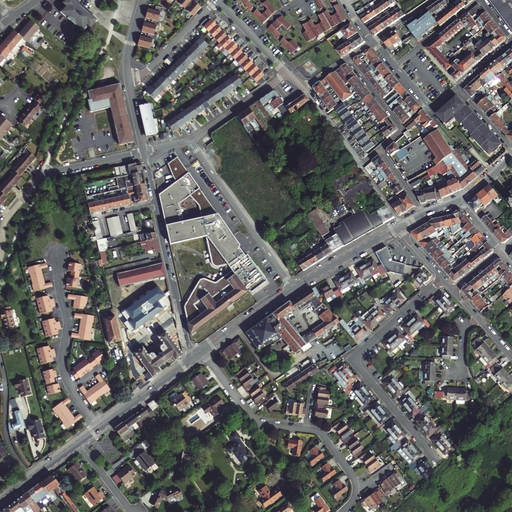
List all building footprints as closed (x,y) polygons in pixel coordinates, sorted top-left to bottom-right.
[(95,20),(72,0),(67,0),(60,9),(67,16),(86,31),(95,20)] [(191,1),(189,0),(175,0),(174,1),(183,9),(191,1)] [(238,0),(249,11),(254,6),(250,1),(251,0),(258,0),(259,1),(260,0),(238,0)] [(313,0),(319,9),(325,6),(322,0),(328,0),(331,3),(336,0),(313,0)] [(380,4),(383,9),(390,5),(386,0),(380,4)] [(450,2),(448,0),(441,0),(438,3),(444,11),(446,10),(444,7),(446,6),(447,7),(448,6),(447,4),(450,2)] [(511,0),(488,0),(511,30),(511,0)] [(200,9),(191,1),(183,9),(192,17),(200,9)] [(278,11),(268,1),(263,5),(267,10),(262,15),(257,10),(252,15),(262,25),(278,11)] [(466,7),(462,2),(456,7),(460,12),(466,7)] [(444,11),(438,3),(433,6),(438,13),(440,16),(442,14),(443,16),(446,14),(444,11)] [(348,19),(339,4),(334,7),(338,13),(334,15),(340,24),(348,19)] [(374,9),(377,14),(383,9),(380,4),(374,9)] [(460,12),(456,7),(454,4),(449,7),(451,10),(449,11),(454,17),(460,12)] [(478,4),(468,13),(475,22),(477,20),(486,13),(478,4)] [(396,20),(400,18),(395,9),(393,6),(388,9),(396,20)] [(438,13),(433,6),(428,10),(430,13),(434,18),(436,17),(435,15),(438,13)] [(367,12),(364,7),(357,11),(360,16),(367,12)] [(405,14),(400,7),(396,9),(396,8),(395,9),(400,18),(405,14)] [(448,22),(454,17),(449,11),(451,10),(449,7),(446,10),(444,11),(446,14),(443,16),(448,22)] [(160,13),(147,9),(144,19),(157,23),(160,13)] [(368,13),(371,18),(377,14),(374,9),(368,13)] [(392,23),(396,20),(388,9),(384,11),(392,23)] [(328,11),(318,17),(321,23),(319,24),(324,33),(339,24),(334,15),(331,17),(328,11)] [(388,26),(392,23),(384,11),(380,14),(388,26)] [(368,13),(361,17),(365,22),(371,18),(368,13)] [(408,28),(420,41),(424,38),(424,37),(429,33),(428,32),(439,24),(434,18),(430,13),(419,22),(418,21),(408,28)] [(475,22),(468,13),(462,18),(465,23),(464,24),(465,25),(468,23),(477,34),(482,31),(475,22)] [(481,25),(490,17),(487,13),(486,13),(477,20),(481,25)] [(384,29),(388,26),(380,14),(376,17),(384,29)] [(281,16),(267,30),(276,39),(281,35),(276,30),(281,25),(285,30),(290,25),(281,16)] [(441,27),(448,22),(443,16),(439,20),(436,17),(434,18),(439,24),(441,27)] [(379,32),(384,29),(376,17),(371,20),(379,32)] [(484,29),(494,21),(490,17),(481,25),(484,29)] [(216,25),(210,19),(203,26),(209,32),(216,25)] [(29,24),(26,28),(33,34),(39,27),(31,20),(28,23),(29,24)] [(375,35),(379,32),(371,20),(366,23),(375,35)] [(426,48),(446,71),(452,66),(456,63),(460,60),(455,55),(448,61),(438,49),(465,26),(459,20),(426,48)] [(311,21),(303,26),(306,32),(302,34),(307,42),(324,33),(319,24),(314,26),(311,21)] [(488,31),(496,24),(494,21),(484,29),(485,30),(486,29),(488,31)] [(156,25),(144,22),(141,33),(153,36),(156,25)] [(352,24),(342,31),(343,33),(339,36),(340,38),(344,35),(348,40),(353,36),(358,33),(352,24)] [(494,34),(499,30),(500,29),(496,24),(488,31),(490,34),(486,36),(488,39),(490,38),(494,34)] [(222,30),(216,25),(209,32),(214,38),(222,30)] [(27,41),(33,34),(26,28),(23,32),(21,31),(19,34),(22,37),(27,41)] [(16,44),(22,37),(19,34),(14,30),(11,34),(12,35),(9,38),(16,44)] [(227,36),(222,30),(214,38),(219,43),(227,36)] [(499,30),(494,34),(495,37),(497,36),(498,38),(496,40),(500,44),(506,40),(506,37),(499,30)] [(403,43),(395,33),(391,35),(398,44),(400,47),(404,44),(403,43)] [(366,42),(360,35),(354,39),(353,36),(348,40),(349,42),(355,50),(366,42)] [(398,44),(391,35),(387,38),(394,47),(398,44)] [(152,39),(140,36),(137,47),(150,50),(152,39)] [(232,42),(227,36),(219,43),(225,49),(232,42)] [(493,51),(496,48),(488,39),(486,36),(482,40),(493,51)] [(16,44),(9,38),(6,42),(5,41),(2,44),(11,51),(16,44)] [(208,45),(201,38),(195,43),(202,51),(208,45)] [(394,47),(387,38),(383,41),(392,52),(396,50),(394,47)] [(496,48),(500,44),(496,40),(494,38),(492,40),(490,38),(488,39),(496,48)] [(283,39),(280,43),(292,56),(300,48),(292,40),(288,44),(283,39)] [(486,57),(489,54),(480,45),(478,47),(471,39),(469,40),(476,47),(481,52),(486,57)] [(479,62),(486,57),(481,52),(478,54),(474,49),(476,47),(469,40),(465,45),(465,46),(479,62)] [(489,54),(493,51),(482,40),(478,43),(480,45),(489,54)] [(237,47),(232,42),(225,49),(230,54),(237,47)] [(349,53),(355,50),(349,42),(344,46),(349,53)] [(202,51),(195,43),(190,49),(197,56),(202,51)] [(0,53),(5,58),(11,51),(2,44),(0,46),(0,47),(1,48),(0,49),(0,53)] [(342,58),(349,53),(344,46),(340,48),(340,47),(336,50),(342,58)] [(472,68),(479,62),(465,46),(463,48),(470,57),(465,61),(472,68)] [(243,53),(237,47),(230,54),(235,60),(243,53)] [(197,56),(190,49),(184,54),(192,62),(197,56)] [(367,57),(368,58),(375,53),(372,50),(369,49),(362,54),(364,56),(366,59),(367,57)] [(248,58),(243,53),(235,60),(241,65),(248,58)] [(372,63),(379,58),(375,53),(368,58),(372,63)] [(192,62),(184,54),(179,60),(186,67),(192,62)] [(511,59),(507,54),(503,58),(509,65),(511,63),(511,59)] [(366,59),(364,56),(361,58),(359,56),(355,59),(354,61),(359,67),(364,64),(362,62),(365,60),(364,59),(366,59)] [(254,64),(248,58),(241,65),(246,71),(254,64)] [(379,58),(372,63),(377,69),(383,64),(379,58)] [(509,65),(503,58),(498,61),(505,70),(507,71),(511,67),(509,65)] [(186,67),(179,60),(173,65),(181,72),(186,67)] [(460,60),(456,63),(465,73),(472,68),(465,61),(462,63),(460,60)] [(505,70),(498,61),(494,65),(501,73),(505,70)] [(364,64),(359,67),(366,76),(370,72),(373,70),(367,63),(366,64),(368,66),(366,67),(364,64)] [(456,63),(452,66),(455,70),(450,74),(456,81),(465,73),(456,63)] [(259,70),(254,64),(246,71),(251,77),(259,70)] [(382,76),(389,69),(383,64),(377,69),(376,70),(382,76)] [(181,72),(173,65),(168,70),(175,78),(181,72)] [(352,81),(358,77),(349,66),(346,65),(341,68),(352,81)] [(501,73),(494,65),(489,69),(497,79),(500,76),(499,75),(501,73)] [(497,79),(489,69),(485,73),(496,85),(498,83),(511,99),(511,66),(511,67),(507,71),(511,77),(511,83),(510,85),(502,75),(500,76),(497,79)] [(352,81),(341,68),(336,72),(346,86),(350,83),(352,81)] [(386,81),(393,75),(389,69),(382,76),(379,77),(380,79),(383,77),(386,81)] [(175,78),(168,70),(163,76),(170,83),(175,78)] [(264,74),(259,70),(251,77),(257,83),(259,85),(262,84),(266,80),(262,76),(264,74)] [(346,86),(336,72),(326,79),(330,84),(333,89),(334,91),(336,93),(338,95),(340,98),(341,100),(343,102),(353,95),(352,93),(350,91),(348,88),(346,86)] [(370,72),(366,76),(370,81),(374,78),(370,72)] [(496,85),(485,73),(481,76),(494,91),(496,93),(497,92),(496,91),(499,89),(496,85)] [(242,83),(236,75),(230,79),(235,88),(242,83)] [(390,85),(397,79),(393,75),(386,81),(384,83),(385,85),(385,86),(389,84),(390,85)] [(494,91),(481,76),(480,75),(475,80),(481,87),(482,86),(486,90),(487,89),(491,93),(494,91)] [(170,83),(163,76),(157,81),(165,89),(170,83)] [(350,91),(361,82),(358,77),(352,81),(350,83),(351,86),(348,88),(350,91)] [(379,83),(374,78),(370,81),(374,87),(379,83)] [(235,88),(230,79),(223,83),(229,92),(235,88)] [(314,89),(317,93),(325,87),(324,85),(327,83),(328,85),(330,84),(326,79),(314,87),(314,89)] [(391,92),(401,84),(397,79),(390,85),(392,88),(389,90),(391,92)] [(481,87),(475,80),(469,85),(479,96),(480,98),(483,101),(486,99),(478,90),(481,87)] [(165,89),(157,81),(152,87),(159,94),(165,89)] [(357,92),(365,86),(361,82),(350,91),(352,93),(355,90),(357,92)] [(229,92),(223,83),(217,88),(223,96),(229,92)] [(379,83),(374,87),(379,93),(383,89),(386,87),(385,86),(385,85),(382,87),(379,83)] [(325,87),(317,93),(320,98),(330,91),(333,89),(330,84),(328,85),(330,87),(326,89),(325,87)] [(390,107),(408,92),(401,84),(391,92),(394,96),(386,102),(390,107)] [(479,96),(469,85),(464,89),(474,101),(479,96)] [(120,86),(86,93),(90,111),(109,106),(120,145),(134,141),(120,86)] [(355,96),(357,99),(368,91),(365,86),(357,92),(358,94),(355,96)] [(159,94),(152,87),(146,92),(154,99),(159,94)] [(223,96),(217,88),(211,92),(217,101),(223,96)] [(383,89),(379,93),(383,99),(388,95),(383,89)] [(270,103),(279,97),(275,91),(273,90),(258,100),(262,105),(268,101),(270,103)] [(330,91),(320,98),(323,102),(332,96),(336,93),(334,91),(332,93),(330,91)] [(364,102),(372,96),(368,91),(357,99),(359,102),(362,99),(364,102)] [(217,101),(211,92),(204,97),(210,105),(217,101)] [(403,105),(412,97),(408,92),(390,107),(392,109),(399,103),(401,106),(403,105)] [(46,100),(39,93),(33,99),(36,102),(33,105),(39,110),(42,107),(41,106),(46,100)] [(295,99),(301,106),(309,100),(305,95),(302,94),(295,99)] [(333,98),(332,96),(323,102),(327,107),(340,98),(338,95),(333,98)] [(483,101),(480,98),(478,99),(479,100),(476,103),(482,110),(495,98),(493,96),(491,97),(490,95),(486,99),(483,101)] [(364,108),(375,100),(372,96),(364,102),(365,104),(362,106),(364,108)] [(495,98),(482,110),(486,114),(491,110),(498,103),(497,102),(501,99),(498,96),(495,98)] [(210,105),(204,97),(198,101),(204,109),(210,105)] [(279,97),(270,103),(274,110),(283,103),(279,97)] [(406,109),(415,101),(412,97),(403,105),(406,109)] [(459,98),(456,97),(436,115),(447,127),(456,119),(461,125),(462,124),(472,135),(484,125),(459,98)] [(341,100),(340,98),(327,107),(330,111),(334,108),(338,105),(337,103),(341,100)] [(292,101),(298,109),(301,106),(295,99),(292,101)] [(276,126),(271,118),(263,108),(262,105),(258,100),(248,107),(251,112),(257,121),(267,134),(276,126)] [(309,100),(301,106),(303,108),(311,103),(309,100)] [(370,110),(378,104),(375,100),(364,108),(365,110),(369,108),(370,110)] [(204,109),(198,101),(192,105),(198,114),(204,109)] [(289,103),(295,111),(298,109),(292,101),(289,103)] [(409,113),(418,105),(415,101),(406,109),(409,113)] [(348,108),(343,102),(334,108),(339,115),(348,108)] [(496,114),(490,119),(501,131),(507,126),(509,124),(506,121),(506,119),(502,114),(511,105),(510,102),(496,114)] [(285,106),(291,115),(295,111),(289,103),(288,104),(285,106)] [(371,117),(382,109),(378,104),(370,110),(367,113),(371,117)] [(39,110),(33,105),(31,107),(30,106),(24,112),(32,119),(33,119),(38,113),(37,113),(39,110)] [(150,105),(139,107),(141,113),(151,111),(150,105)] [(198,114),(192,105),(185,110),(191,118),(198,114)] [(396,109),(393,111),(397,116),(406,109),(403,105),(401,106),(397,110),(396,109)] [(409,113),(412,117),(421,109),(421,107),(418,105),(409,113)] [(248,107),(242,112),(255,130),(257,128),(254,123),(257,121),(251,112),(248,107)] [(282,122),(291,115),(285,107),(271,118),(276,126),(282,122)] [(344,121),(352,115),(348,108),(339,115),(344,121)] [(378,119),(386,114),(382,109),(371,117),(374,122),(378,119)] [(406,109),(397,116),(400,120),(409,113),(406,109)] [(191,118),(185,110),(179,114),(185,123),(191,118)] [(427,118),(429,116),(424,110),(405,127),(409,132),(416,125),(420,130),(424,125),(429,120),(427,118)] [(491,110),(486,114),(490,119),(496,114),(491,110)] [(151,111),(141,113),(143,121),(153,119),(151,111)] [(24,112),(19,119),(20,119),(18,122),(24,127),(26,125),(27,125),(32,119),(24,112)] [(255,130),(242,112),(237,115),(239,119),(248,131),(250,130),(252,132),(255,130)] [(409,113),(400,120),(403,124),(412,117),(409,113)] [(185,123),(179,114),(173,119),(179,127),(185,123)] [(376,124),(378,126),(380,124),(383,123),(389,118),(386,114),(378,119),(379,121),(376,124)] [(348,127),(357,121),(352,115),(344,121),(348,127)] [(0,120),(0,127),(4,131),(11,123),(2,116),(0,118),(0,119),(1,120),(0,120)] [(438,126),(429,116),(427,118),(429,120),(424,125),(426,128),(422,131),(424,135),(430,131),(428,127),(431,123),(435,127),(438,126)] [(387,129),(392,135),(397,131),(397,128),(389,118),(383,123),(384,125),(387,123),(390,127),(387,129)] [(153,119),(143,121),(144,128),(154,126),(153,119)] [(179,127),(173,119),(167,123),(173,131),(179,127)] [(353,133),(361,127),(357,121),(348,127),(353,133)] [(381,131),(387,139),(392,135),(387,129),(384,125),(383,123),(380,124),(384,129),(381,131)] [(472,135),(471,136),(489,156),(493,153),(494,154),(499,149),(498,148),(502,145),(484,125),(472,135)] [(154,126),(144,128),(146,137),(156,135),(154,126)] [(511,132),(507,126),(501,131),(511,143),(511,132)] [(357,140),(366,134),(361,127),(353,133),(357,140)] [(437,166),(427,171),(429,174),(429,175),(440,169),(443,175),(446,173),(451,170),(445,160),(456,151),(455,150),(452,147),(450,148),(438,130),(424,140),(437,159),(434,161),(437,166)] [(362,146),(370,140),(366,134),(357,140),(362,146)] [(367,152),(375,146),(370,140),(362,146),(367,152)] [(388,151),(391,156),(395,154),(400,150),(395,143),(388,149),(388,151)] [(400,150),(395,154),(399,161),(408,155),(404,148),(400,150)] [(456,151),(478,176),(486,169),(480,163),(476,158),(471,162),(467,158),(466,159),(457,148),(455,150),(456,151)] [(27,151),(19,161),(27,167),(31,162),(35,158),(27,151)] [(451,170),(464,189),(478,176),(456,151),(445,160),(451,170)] [(370,162),(371,163),(365,168),(370,175),(386,163),(380,156),(378,156),(370,162)] [(225,226),(177,157),(167,164),(175,179),(177,182),(182,188),(183,187),(186,189),(189,195),(194,201),(199,205),(211,263),(213,265),(216,266),(228,264),(234,274),(248,292),(263,280),(253,266),(251,268),(245,261),(248,259),(231,234),(229,235),(225,230),(223,231),(221,229),(225,226)] [(13,171),(19,176),(23,172),(22,172),(27,167),(19,161),(12,170),(13,171)] [(119,167),(121,176),(142,172),(140,162),(119,167)] [(372,197),(377,193),(355,163),(350,166),(333,179),(328,182),(327,183),(332,198),(334,204),(344,197),(352,210),(355,214),(353,215),(340,223),(342,227),(330,234),(327,229),(328,228),(325,223),(328,221),(320,209),(308,217),(316,228),(326,242),(333,252),(352,242),(384,223),(377,212),(371,215),(367,208),(365,209),(362,204),(372,197)] [(389,168),(386,163),(370,175),(372,177),(376,174),(377,176),(379,175),(389,168)] [(393,174),(389,168),(379,175),(381,178),(377,181),(379,185),(386,180),(393,174)] [(448,183),(453,194),(462,190),(464,189),(451,170),(446,173),(450,179),(452,180),(448,183)] [(5,180),(13,187),(17,182),(21,178),(19,176),(13,171),(5,180)] [(118,177),(116,178),(118,186),(108,188),(109,192),(110,192),(116,190),(121,189),(127,188),(145,184),(142,172),(121,176),(119,177),(118,177)] [(397,180),(393,174),(386,180),(390,185),(397,180)] [(425,189),(427,201),(437,199),(435,186),(429,175),(429,174),(425,177),(431,188),(426,189),(424,183),(422,184),(422,185),(425,189)] [(417,193),(422,204),(428,202),(427,201),(425,189),(422,185),(422,184),(419,179),(411,184),(417,193)] [(4,183),(0,186),(0,191),(5,196),(9,192),(9,191),(11,189),(13,187),(5,180),(4,183)] [(401,186),(397,180),(390,185),(394,191),(401,186)] [(439,186),(442,198),(453,194),(448,183),(447,182),(439,186)] [(127,188),(128,193),(146,190),(145,184),(127,188)] [(499,196),(490,185),(484,190),(493,200),(500,209),(504,206),(496,198),(499,196)] [(404,190),(401,186),(394,191),(390,193),(393,198),(404,190)] [(127,188),(121,189),(125,206),(130,205),(129,199),(128,193),(127,188)] [(121,189),(116,190),(119,207),(125,206),(121,189)] [(116,190),(110,192),(113,208),(119,207),(116,190)] [(128,193),(129,199),(147,195),(146,190),(128,193)] [(408,210),(415,206),(404,190),(393,198),(394,199),(402,194),(405,197),(400,200),(408,210)] [(485,207),(493,200),(484,190),(476,197),(483,204),(485,207)] [(113,208),(110,192),(109,192),(104,193),(108,209),(113,208)] [(104,193),(98,194),(102,211),(108,209),(104,193)] [(385,205),(377,193),(372,197),(380,209),(385,205)] [(98,194),(93,195),(97,212),(102,211),(98,194)] [(97,212),(93,195),(86,197),(90,213),(97,212)] [(147,195),(129,199),(130,205),(147,201),(148,199),(147,195)] [(483,204),(476,197),(473,200),(469,203),(469,206),(475,212),(479,208),(483,204)] [(389,201),(399,216),(404,213),(396,202),(394,199),(389,201)] [(396,202),(404,213),(408,210),(400,200),(396,202)] [(384,223),(395,217),(386,206),(377,212),(384,223)] [(458,211),(454,212),(454,215),(460,222),(458,223),(461,228),(464,225),(462,220),(466,217),(460,211),(458,211)] [(131,232),(136,230),(136,227),(135,223),(134,220),(132,213),(127,214),(128,221),(129,225),(130,228),(131,232)] [(482,220),(488,226),(492,223),(495,220),(489,214),(482,220)] [(460,222),(454,215),(451,216),(454,231),(455,232),(461,228),(458,223),(460,222)] [(122,234),(122,231),(121,227),(120,223),(119,220),(118,216),(112,217),(106,219),(107,222),(108,226),(109,230),(110,233),(111,236),(116,235),(122,234)] [(196,216),(165,223),(170,245),(172,244),(173,246),(174,248),(173,249),(188,268),(196,279),(189,284),(187,282),(182,286),(183,288),(182,289),(182,290),(182,291),(182,292),(182,293),(182,294),(182,295),(182,296),(183,298),(184,299),(184,300),(185,301),(186,302),(191,300),(193,303),(194,305),(195,307),(196,309),(197,310),(198,311),(200,312),(201,311),(203,313),(187,324),(190,334),(215,316),(227,307),(229,308),(234,305),(232,303),(248,292),(234,274),(224,282),(223,281),(221,280),(219,279),(217,279),(215,279),(213,279),(211,279),(208,280),(206,277),(211,273),(191,246),(186,249),(185,247),(186,245),(187,243),(188,241),(188,239),(188,237),(200,235),(196,216)] [(454,231),(451,216),(444,217),(447,227),(450,227),(452,232),(454,231)] [(447,227),(444,217),(439,219),(442,229),(447,227)] [(471,223),(466,217),(462,220),(464,225),(461,228),(462,229),(458,232),(459,233),(464,229),(471,223)] [(442,229),(439,219),(433,220),(429,223),(437,232),(439,234),(440,234),(443,231),(444,230),(442,229)] [(102,235),(101,235),(101,231),(100,227),(99,224),(98,220),(92,222),(93,225),(94,229),(95,233),(96,236),(96,237),(96,240),(101,239),(102,239),(102,235)] [(437,232),(429,223),(423,226),(430,237),(437,232)] [(474,227),(471,223),(464,229),(465,231),(461,235),(463,237),(474,227)] [(488,226),(494,233),(500,228),(501,227),(498,223),(495,225),(492,223),(488,226)] [(430,237),(423,226),(417,230),(425,240),(430,237)] [(480,233),(474,227),(463,237),(465,239),(467,238),(470,241),(480,233)] [(498,238),(504,233),(500,228),(494,233),(498,238)] [(511,236),(511,229),(510,228),(504,233),(498,238),(501,242),(505,242),(511,236)] [(425,240),(417,230),(412,232),(412,236),(425,249),(429,244),(425,240)] [(449,233),(445,233),(443,231),(440,234),(439,234),(436,236),(436,237),(437,237),(438,238),(440,237),(439,236),(440,235),(441,235),(442,234),(457,252),(460,250),(455,245),(459,242),(453,234),(450,237),(449,233)] [(141,242),(157,238),(155,232),(149,234),(149,232),(145,233),(140,235),(141,242)] [(484,238),(480,233),(470,241),(469,242),(473,247),(474,247),(484,238)] [(141,242),(140,242),(142,248),(147,247),(148,251),(152,250),(153,253),(160,252),(157,238),(141,242)] [(429,244),(425,249),(428,253),(437,245),(435,243),(439,240),(437,238),(433,241),(429,244)] [(488,242),(484,238),(474,247),(477,251),(478,251),(488,242)] [(289,246),(291,250),(299,245),(296,241),(294,243),(289,246)] [(318,245),(326,256),(333,252),(326,242),(321,245),(318,241),(317,242),(318,245)] [(441,242),(437,245),(428,253),(433,258),(441,250),(439,248),(443,244),(441,242)] [(494,249),(488,242),(478,251),(479,252),(484,248),(486,249),(480,254),(484,259),(493,252),(494,249)] [(314,253),(319,261),(326,256),(318,245),(313,248),(312,246),(310,247),(314,253)] [(381,263),(386,271),(387,273),(389,272),(403,274),(405,264),(400,263),(393,261),(389,250),(387,246),(375,252),(381,263)] [(301,249),(304,254),(312,266),(319,261),(314,253),(308,257),(305,254),(306,253),(303,248),(301,249)] [(441,250),(433,258),(437,262),(446,253),(448,252),(443,248),(441,250)] [(446,253),(437,262),(441,267),(451,258),(446,253)] [(451,258),(441,267),(444,271),(451,265),(452,264),(451,261),(458,255),(456,253),(451,258)] [(312,266),(304,254),(303,255),(304,256),(297,260),(302,269),(304,271),(312,266)] [(474,267),(484,259),(480,254),(471,262),(474,267)] [(373,259),(365,264),(370,273),(372,276),(380,272),(381,274),(386,271),(381,263),(377,265),(373,259)] [(470,271),(474,267),(471,262),(468,259),(464,263),(470,271)] [(499,260),(493,265),(496,269),(499,266),(500,268),(505,264),(502,260),(499,260)] [(78,279),(81,264),(69,262),(69,266),(68,270),(71,271),(70,278),(67,277),(67,281),(66,285),(78,288),(79,279),(78,279)] [(117,273),(120,286),(125,285),(126,286),(159,279),(158,277),(165,275),(162,262),(151,265),(148,266),(144,267),(140,268),(136,269),(132,270),(129,270),(125,271),(121,272),(117,273)] [(30,274),(33,284),(32,284),(34,291),(45,288),(46,288),(46,287),(53,286),(52,283),(52,282),(45,283),(41,268),(48,267),(47,264),(47,263),(45,263),(40,264),(28,267),(30,274)] [(466,274),(470,271),(464,263),(459,266),(466,274)] [(361,275),(358,276),(362,283),(364,281),(362,277),(370,273),(365,264),(357,269),(361,275)] [(510,269),(505,264),(500,268),(502,270),(499,272),(499,273),(502,276),(510,269)] [(451,265),(444,271),(449,277),(456,271),(455,269),(451,265)] [(496,269),(493,265),(489,268),(495,276),(499,273),(499,272),(496,269)] [(462,277),(466,274),(459,266),(455,269),(456,271),(462,277)] [(495,276),(489,268),(485,271),(491,279),(495,276)] [(511,274),(511,272),(510,269),(502,276),(500,277),(501,278),(503,277),(505,280),(511,274)] [(419,273),(417,270),(409,278),(420,291),(425,286),(423,283),(429,277),(423,270),(419,273)] [(456,271),(449,277),(453,281),(456,282),(462,277),(456,271)] [(494,283),(491,279),(485,271),(481,275),(488,282),(491,286),(494,283)] [(358,285),(362,283),(358,276),(355,278),(351,272),(343,276),(348,285),(356,281),(358,285)] [(116,275),(106,278),(108,285),(118,283),(116,275)] [(488,282),(481,275),(477,278),(484,286),(488,282)] [(343,293),(350,289),(348,285),(343,276),(335,281),(339,288),(336,290),(341,297),(344,295),(343,293)] [(484,286),(477,278),(474,281),(480,288),(483,292),(487,289),(484,286)] [(480,288),(474,281),(470,284),(473,288),(476,291),(480,288)] [(473,288),(470,284),(463,290),(463,293),(466,296),(471,293),(469,291),(473,288)] [(147,322),(149,321),(156,320),(156,318),(158,318),(151,285),(139,288),(147,322)] [(321,289),(328,302),(336,298),(337,299),(341,297),(336,290),(333,292),(328,285),(321,289)] [(321,296),(315,287),(311,289),(294,300),(298,306),(299,308),(310,301),(315,309),(314,310),(323,321),(311,330),(316,337),(339,322),(331,311),(322,302),(321,302),(318,298),(321,296)] [(387,295),(390,298),(396,306),(404,299),(399,293),(402,291),(398,287),(396,288),(391,292),(393,294),(391,296),(388,294),(387,295)] [(511,287),(511,288),(503,295),(506,299),(507,299),(510,303),(511,301),(511,287)] [(471,293),(466,296),(471,301),(479,295),(476,291),(472,294),(471,293)] [(435,298),(433,295),(428,300),(431,302),(434,299),(440,306),(448,300),(441,293),(435,298)] [(73,307),(78,308),(85,309),(86,303),(87,303),(87,296),(75,294),(75,295),(72,294),(68,294),(68,298),(74,299),(73,307)] [(41,313),(51,311),(52,311),(51,307),(55,305),(55,303),(54,299),(53,298),(49,299),(48,295),(47,295),(37,298),(41,313)] [(479,295),(471,301),(474,305),(482,299),(479,295)] [(376,301),(382,309),(385,306),(389,312),(396,306),(390,298),(386,301),(383,298),(380,300),(379,299),(376,301)] [(482,299),(474,305),(478,309),(485,303),(482,299)] [(485,303),(478,309),(484,316),(490,311),(488,308),(492,303),(489,299),(485,303)] [(276,310),(265,318),(278,333),(282,337),(294,352),(300,348),(304,351),(312,346),(309,342),(316,337),(311,330),(301,336),(298,332),(297,333),(284,318),(285,315),(298,306),(294,300),(290,302),(289,301),(276,310)] [(448,300),(440,306),(446,313),(443,316),(446,319),(446,318),(450,315),(448,312),(454,307),(448,300)] [(380,310),(382,309),(376,301),(373,304),(377,308),(370,314),(377,322),(385,316),(380,310)] [(112,316),(111,309),(102,311),(104,318),(112,316)] [(112,316),(104,318),(103,318),(109,343),(120,341),(113,309),(111,309),(112,316)] [(11,310),(8,310),(2,312),(0,312),(0,314),(1,318),(3,317),(6,330),(14,328),(12,319),(13,319),(11,310)] [(370,328),(377,322),(370,314),(364,320),(360,315),(357,311),(355,314),(357,316),(356,317),(363,325),(366,323),(370,328)] [(82,314),(77,314),(75,313),(75,315),(74,317),(81,318),(79,333),(72,332),(72,334),(71,336),(74,337),(78,337),(78,338),(90,340),(92,333),(91,333),(92,323),(93,323),(94,316),(82,314)] [(417,314),(409,321),(417,329),(424,323),(426,326),(429,323),(425,319),(424,318),(421,320),(417,314)] [(351,331),(349,333),(354,339),(356,337),(358,339),(365,332),(361,327),(363,325),(356,317),(354,320),(357,323),(349,329),(351,331)] [(43,321),(46,336),(49,336),(58,333),(57,329),(59,328),(61,328),(60,326),(59,322),(59,321),(55,322),(54,318),(43,321)] [(245,332),(257,349),(271,338),(275,343),(282,337),(278,333),(265,318),(245,332)] [(158,336),(165,331),(159,321),(158,319),(156,320),(149,321),(150,326),(158,336)] [(417,329),(409,321),(402,327),(407,333),(405,334),(411,341),(412,343),(415,340),(413,338),(419,332),(417,329)] [(424,323),(417,329),(419,332),(426,326),(424,323)] [(172,357),(175,361),(183,355),(165,331),(158,336),(164,345),(161,347),(161,349),(162,351),(156,356),(154,354),(152,353),(149,355),(143,347),(140,349),(135,342),(132,344),(137,351),(135,353),(153,377),(160,371),(157,368),(172,357)] [(398,331),(391,337),(398,345),(400,347),(407,341),(409,343),(411,341),(405,334),(403,336),(398,331)] [(442,336),(441,345),(452,346),(452,336),(452,333),(443,332),(443,336),(442,336)] [(386,351),(391,357),(394,355),(391,351),(398,345),(391,337),(383,344),(388,350),(386,351)] [(232,344),(228,346),(235,355),(241,351),(238,348),(241,346),(236,339),(233,341),(234,342),(232,344)] [(482,357),(490,350),(484,342),(483,343),(480,340),(473,346),(476,349),(475,349),(482,357)] [(38,348),(41,364),(50,361),(53,361),(52,357),(56,356),(55,353),(54,350),(54,348),(50,349),(49,345),(38,348)] [(442,355),(441,359),(449,359),(450,359),(451,355),(452,355),(452,346),(441,345),(441,355),(442,355)] [(230,359),(235,355),(228,346),(225,348),(223,350),(221,352),(225,358),(228,356),(230,359)] [(83,375),(90,370),(93,368),(93,367),(98,362),(99,363),(103,361),(106,358),(99,349),(92,354),(93,356),(88,360),(86,358),(73,368),(74,370),(71,372),(76,378),(79,376),(80,377),(83,375)] [(491,366),(498,360),(495,357),(496,357),(490,350),(482,357),(488,364),(489,363),(491,366)] [(435,358),(426,358),(426,362),(425,362),(424,372),(435,372),(435,362),(434,362),(435,358)] [(319,370),(314,364),(297,375),(302,382),(319,370)] [(333,374),(339,381),(350,371),(343,364),(338,368),(336,366),(329,371),(332,375),(333,374)] [(494,375),(501,382),(509,375),(502,368),(501,369),(497,364),(490,369),(495,374),(494,375)] [(250,375),(244,367),(234,375),(236,378),(237,377),(238,379),(240,382),(250,375)] [(47,386),(49,394),(61,391),(59,385),(59,383),(56,383),(54,377),(57,376),(56,372),(55,368),(52,369),(43,371),(45,379),(47,379),(48,386),(47,386)] [(396,373),(393,370),(388,374),(390,377),(384,382),(390,389),(397,383),(392,377),(396,373)] [(350,371),(339,381),(345,387),(343,389),(346,391),(352,385),(350,383),(356,378),(350,371)] [(201,372),(192,379),(199,389),(209,382),(207,378),(206,379),(201,372)] [(435,372),(424,372),(424,381),(425,381),(425,385),(433,385),(433,381),(434,381),(435,372)] [(100,381),(87,391),(83,385),(82,386),(80,387),(84,393),(83,393),(91,403),(96,399),(104,393),(105,393),(111,389),(103,378),(103,379),(99,373),(98,374),(96,376),(100,381)] [(253,380),(250,375),(240,382),(243,385),(244,386),(243,387),(245,390),(258,381),(256,378),(253,380)] [(302,382),(297,375),(282,384),(287,392),(302,382)] [(507,388),(510,391),(511,388),(511,378),(509,375),(501,382),(506,389),(507,388)] [(19,386),(22,395),(31,392),(27,378),(16,381),(17,387),(19,386)] [(136,381),(131,385),(132,392),(140,387),(136,381)] [(251,397),(261,390),(257,385),(260,383),(258,381),(245,390),(247,393),(248,392),(249,394),(251,397)] [(357,397),(366,390),(360,383),(354,388),(352,385),(346,391),(348,394),(351,391),(355,396),(357,397)] [(403,390),(397,383),(390,389),(396,396),(402,391),(404,394),(409,389),(410,388),(408,386),(403,390)] [(318,393),(317,396),(329,398),(330,392),(326,391),(326,388),(318,387),(317,391),(318,391),(318,393)] [(400,401),(406,408),(413,402),(408,396),(411,392),(409,389),(404,394),(406,396),(400,401)] [(443,389),(443,392),(443,397),(443,398),(446,398),(446,399),(456,400),(457,389),(447,389),(443,389)] [(464,400),(465,400),(465,399),(469,399),(469,390),(466,390),(466,389),(457,389),(456,400),(456,403),(463,404),(464,403),(464,400)] [(267,398),(261,390),(251,397),(254,400),(255,402),(254,403),(256,406),(261,402),(266,399),(267,398)] [(372,397),(366,390),(357,397),(363,405),(359,408),(361,410),(368,404),(366,402),(372,397)] [(189,403),(182,393),(178,396),(176,393),(174,392),(170,395),(170,397),(172,400),(172,401),(174,404),(174,405),(175,406),(175,405),(179,410),(189,403)] [(218,396),(202,408),(206,414),(210,411),(215,418),(222,412),(218,408),(220,406),(221,407),(225,404),(218,396)] [(315,403),(315,405),(323,407),(324,404),(328,404),(329,398),(317,396),(317,400),(316,403),(315,403)] [(77,420),(82,417),(83,416),(81,415),(80,413),(75,417),(65,404),(71,400),(70,399),(69,397),(68,398),(63,401),(53,408),(57,414),(58,413),(64,422),(63,422),(67,428),(77,421),(77,420)] [(147,404),(147,405),(150,408),(146,410),(144,407),(135,414),(143,424),(155,415),(152,411),(160,406),(154,398),(147,404)] [(265,406),(267,408),(270,412),(280,404),(276,398),(271,402),(269,399),(267,400),(262,404),(264,407),(265,406)] [(413,402),(406,408),(412,416),(419,410),(421,413),(427,407),(431,404),(429,401),(423,406),(420,403),(417,406),(413,402)] [(285,414),(289,415),(290,414),(292,414),(295,414),(296,403),(290,402),(290,406),(286,406),(285,414)] [(371,407),(368,404),(361,410),(364,413),(366,411),(371,418),(382,409),(376,402),(371,407)] [(295,414),(298,415),(301,415),(300,417),(304,417),(306,408),(303,408),(303,404),(296,403),(295,414)] [(13,412),(11,404),(9,405),(9,413),(13,412),(20,410),(13,412)] [(323,409),(323,407),(315,405),(314,409),(315,409),(315,411),(314,416),(324,417),(327,418),(328,410),(323,409)] [(416,420),(422,428),(430,421),(424,415),(429,410),(427,407),(421,413),(423,415),(416,420)] [(388,416),(382,409),(371,418),(377,425),(376,427),(376,428),(377,430),(378,429),(385,423),(383,421),(388,416)] [(24,424),(20,410),(13,412),(16,421),(9,422),(9,425),(9,432),(10,433),(15,431),(14,429),(18,428),(20,435),(26,433),(27,433),(26,430),(25,427),(24,424)] [(149,440),(152,437),(143,424),(135,414),(128,419),(124,422),(129,429),(131,432),(134,435),(139,431),(141,430),(149,440)] [(35,421),(29,423),(30,429),(32,429),(35,438),(44,435),(40,420),(37,421),(37,420),(35,421)] [(129,429),(124,422),(123,421),(114,428),(120,436),(129,429)] [(384,428),(390,436),(399,428),(393,421),(387,426),(385,423),(378,429),(380,432),(384,428)] [(430,421),(422,428),(429,435),(435,429),(437,431),(443,426),(441,424),(436,428),(430,421)] [(339,422),(332,427),(334,430),(335,429),(336,431),(339,435),(348,427),(344,422),(341,425),(339,422)] [(432,439),(439,447),(446,440),(441,434),(446,429),(443,426),(437,431),(439,434),(432,439)] [(352,433),(348,427),(339,435),(341,438),(343,440),(342,441),(344,443),(351,438),(349,435),(352,433)] [(404,435),(399,428),(390,436),(388,438),(394,444),(389,448),(392,450),(393,449),(400,443),(401,442),(399,440),(404,435)] [(129,429),(120,436),(122,439),(126,436),(128,439),(130,438),(127,435),(131,432),(129,429)] [(232,452),(242,464),(253,456),(248,449),(247,450),(238,439),(240,437),(234,430),(227,435),(233,443),(226,448),(230,454),(232,452)] [(352,440),(351,438),(344,443),(346,446),(346,445),(348,447),(350,450),(360,443),(356,437),(352,440)] [(189,445),(184,438),(178,442),(183,450),(189,445)] [(293,448),(292,455),(300,456),(302,440),(294,439),(294,441),(288,440),(287,447),(293,448)] [(189,445),(183,450),(186,453),(198,443),(196,440),(189,445)] [(402,458),(403,457),(414,448),(408,440),(403,445),(400,443),(393,449),(396,451),(397,451),(402,458)] [(446,440),(439,447),(445,454),(451,448),(454,451),(459,446),(457,443),(452,447),(446,440)] [(8,451),(1,442),(0,442),(0,459),(9,453),(8,451)] [(363,448),(360,443),(350,450),(352,452),(353,454),(352,455),(355,458),(358,456),(362,453),(360,450),(363,448)] [(313,455),(307,459),(311,465),(324,456),(319,450),(315,446),(309,450),(313,455)] [(420,455),(414,448),(403,457),(409,464),(408,465),(409,468),(416,462),(415,460),(420,455)] [(144,451),(136,458),(145,469),(147,470),(155,463),(151,458),(150,459),(144,451)] [(239,466),(242,464),(232,452),(230,454),(239,466)] [(366,453),(359,458),(361,461),(362,461),(364,463),(366,465),(375,458),(371,453),(368,455),(366,453)] [(381,466),(375,458),(366,465),(368,468),(369,470),(368,470),(370,473),(381,466)] [(415,469),(424,480),(434,471),(431,468),(425,460),(419,465),(416,462),(409,468),(412,471),(415,469)] [(78,462),(68,469),(78,482),(87,475),(84,470),(83,471),(80,467),(81,466),(78,462)] [(325,471),(319,476),(323,482),(336,473),(332,467),(331,467),(327,462),(321,467),(325,471)] [(136,475),(129,465),(117,474),(124,484),(131,478),(132,479),(136,475)] [(391,475),(388,477),(395,488),(401,483),(402,485),(405,482),(401,476),(400,477),(395,470),(392,472),(393,474),(391,475)] [(43,480),(57,498),(60,496),(71,511),(79,511),(69,498),(51,474),(43,480)] [(379,482),(382,486),(384,489),(383,490),(387,496),(391,493),(390,492),(395,488),(388,477),(385,479),(383,481),(382,480),(379,482)] [(339,479),(333,484),(336,489),(331,493),(335,499),(335,498),(338,502),(342,498),(340,495),(348,489),(343,483),(342,484),(339,479)] [(43,480),(37,484),(48,498),(49,497),(53,501),(57,498),(43,480)] [(38,497),(42,502),(44,504),(45,504),(47,506),(49,505),(50,504),(48,500),(47,499),(48,498),(37,484),(32,488),(38,497)] [(265,507),(282,494),(277,488),(270,493),(268,490),(269,489),(266,485),(258,490),(264,498),(260,501),(265,507)] [(93,487),(85,493),(94,505),(104,497),(100,491),(98,493),(93,487)] [(154,496),(151,504),(158,507),(161,500),(162,500),(163,499),(167,501),(174,497),(175,499),(182,495),(179,489),(177,490),(175,487),(170,489),(171,490),(167,492),(160,489),(158,495),(157,494),(156,497),(154,496)] [(40,503),(42,502),(38,497),(32,488),(27,492),(41,511),(43,511),(45,511),(41,506),(41,505),(40,503)] [(373,493),(370,495),(377,505),(383,501),(379,497),(382,495),(377,488),(374,490),(375,491),(373,493)] [(41,511),(27,492),(22,495),(33,511),(36,508),(38,511),(41,511)] [(325,511),(329,509),(320,496),(318,493),(312,497),(314,500),(319,506),(314,509),(315,511),(325,511)] [(33,511),(22,495),(19,497),(15,500),(24,511),(26,511),(28,511),(33,511)] [(364,498),(361,501),(362,502),(364,505),(365,507),(368,506),(371,510),(377,505),(370,495),(366,498),(364,499),(364,498)] [(22,511),(24,511),(15,500),(7,506),(10,511),(22,511)]
